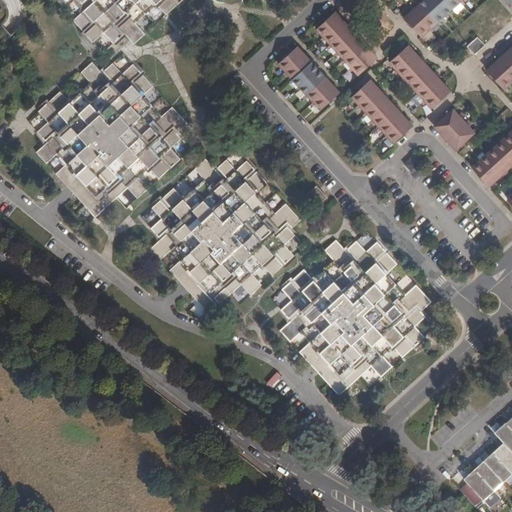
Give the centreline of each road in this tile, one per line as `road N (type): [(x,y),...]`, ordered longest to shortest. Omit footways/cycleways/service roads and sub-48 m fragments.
road 1 (residential): [(360,442),(286,368),(155,308),(0,182)]
road 2 (residential): [(463,307),(255,74),(267,51),(323,0)]
road 3 (tertiary): [(0,254),(181,392),(316,482)]
road 4 (residential): [(511,400),(434,471),(385,422)]
road 5 (residential): [(488,328),(385,422)]
